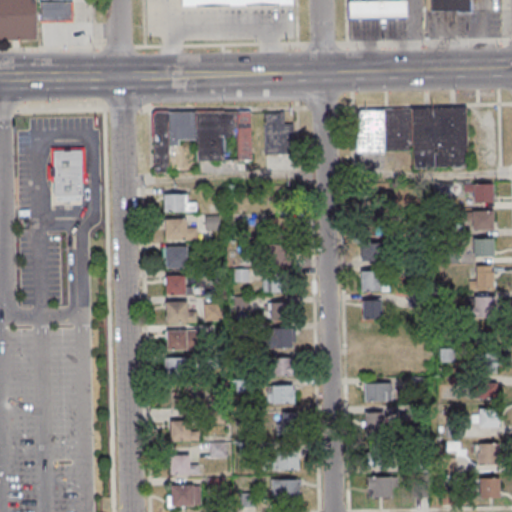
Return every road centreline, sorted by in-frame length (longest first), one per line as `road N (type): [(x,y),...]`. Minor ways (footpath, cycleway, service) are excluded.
road 1 (residential): [(129,511),(116,0)]
road 2 (residential): [(331,511),(318,0)]
road 3 (secondary): [(511,69),(179,75)]
road 4 (secondary): [(179,75),(0,77)]
